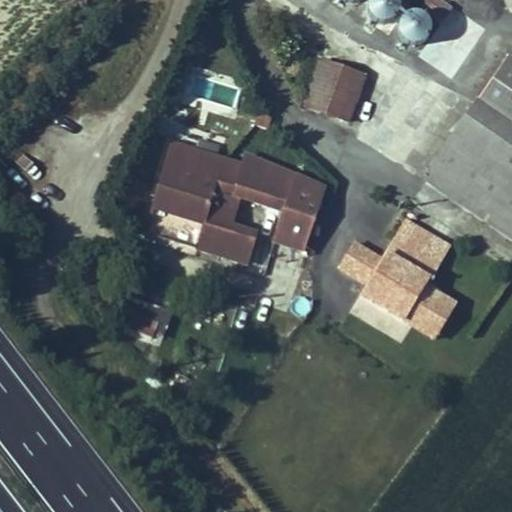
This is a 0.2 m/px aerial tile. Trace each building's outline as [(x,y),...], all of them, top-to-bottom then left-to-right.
[(395,0),(375,0),(365,10),(385,29),(405,9),(395,0)] [(442,0),(423,0),(395,39),(450,78),(484,30),(442,0)] [(350,73),(307,57),(293,97),(335,115),(350,73)] [(511,122),(448,91),(407,175),(511,226),(511,122)] [(114,219),(217,258),(230,224),(202,213),(213,183),(258,200),(248,229),(283,242),(307,179),(227,149),(223,159),(147,131),(114,219)] [(392,228),(387,240),(434,262),(440,251),(392,228)] [(387,240),(375,263),(422,285),(434,262),(387,240)] [(367,260),(346,249),(329,278),(356,290),(350,302),(403,328),(422,285),(375,263),(367,260)] [(448,295),(422,285),(403,328),(427,340),(448,295)] [(134,313),(101,299),(93,316),(126,330),(134,313)] [(101,511),(117,511),(111,503),(100,511),(101,511)]
